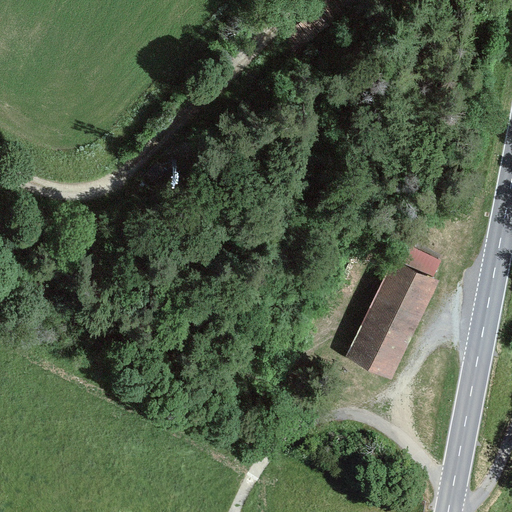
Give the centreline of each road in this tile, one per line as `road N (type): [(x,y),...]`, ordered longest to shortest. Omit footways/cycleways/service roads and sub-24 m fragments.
road 1 (track): [(0,171),(63,190),(114,179),(306,0)]
road 2 (secondary): [(453,496),(511,185)]
road 3 (track): [(343,414),(396,391),(455,310),(490,294)]
road 4 (track): [(236,511),(260,461),(343,414)]
road 5 (unclassified): [(343,414),(390,427),(453,496)]
